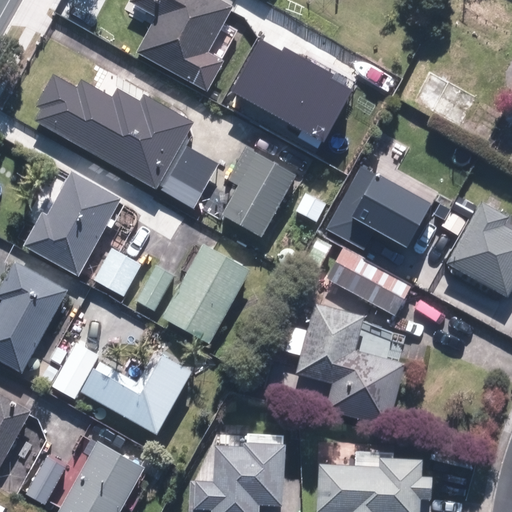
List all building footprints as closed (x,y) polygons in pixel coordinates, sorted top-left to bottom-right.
[(235,7),(221,0),(131,0),(131,2),(158,16),(140,50),(206,86),(221,59),(210,53),(235,7)] [(511,52),(511,24),(466,1),(452,27),(509,58),(511,52)] [(260,39),(231,90),(325,140),(352,90),(331,79),(333,75),(283,48),(282,51),(260,39)] [(462,86),(477,56),(444,39),(413,101),(465,127),(481,96),(462,86)] [(61,77),(38,118),(156,186),(165,171),(202,192),(218,164),(181,142),(193,121),(144,93),(140,99),(119,88),(113,100),(82,82),(79,87),(61,77)] [(262,234),(296,174),(249,149),(233,177),(243,183),(226,214),(262,234)] [(362,168),(331,226),(368,246),(377,230),(408,247),(431,204),(362,168)] [(122,198),(73,172),(31,248),(80,275),(122,198)] [(481,205),(451,262),(511,293),(511,232),(502,227),(507,218),(481,205)] [(334,247),(319,237),(300,268),(315,278),(334,247)] [(249,270),(206,246),(167,317),(211,340),(249,270)] [(140,263),(113,249),(96,281),(123,296),(140,263)] [(410,286),(343,250),(327,279),(395,315),(410,286)] [(67,291),(20,265),(0,301),(2,302),(0,305),(0,354),(25,368),(67,291)] [(171,276),(159,269),(142,300),(154,307),(171,276)] [(365,317),(317,305),(300,370),(334,379),(328,401),(390,418),(404,365),(355,352),(365,317)] [(103,349),(61,326),(44,357),(86,379),(103,349)] [(141,384),(101,363),(85,393),(158,433),(191,372),(158,354),(141,384)] [(0,468),(31,412),(1,395),(0,397),(0,468)] [(101,443),(64,511),(120,511),(145,467),(101,443)] [(284,447),(219,445),(218,480),(198,479),(196,511),(259,511),(260,500),(282,501),(284,447)] [(68,469),(49,458),(28,494),(47,505),(68,469)] [(323,463),(320,507),(354,509),(353,511),(376,511),(377,511),(401,511),(420,511),(423,461),(383,459),(382,467),(323,463)] [(463,511),(464,501),(428,499),(427,511),(463,511)]
